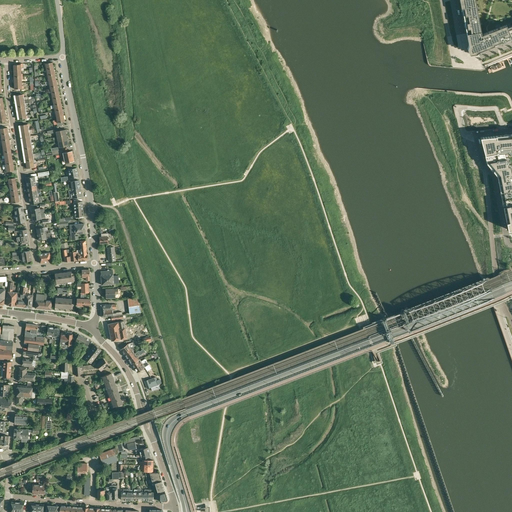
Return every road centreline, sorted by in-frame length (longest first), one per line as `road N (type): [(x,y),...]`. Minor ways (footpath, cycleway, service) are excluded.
road 1 (tertiary): [(186,509),(167,440),(176,418),(504,289)]
road 2 (residential): [(6,60),(37,268)]
road 3 (residential): [(95,262),(63,57)]
road 4 (residential): [(175,507),(7,496)]
road 5 (residential): [(511,130),(474,133),(511,245)]
